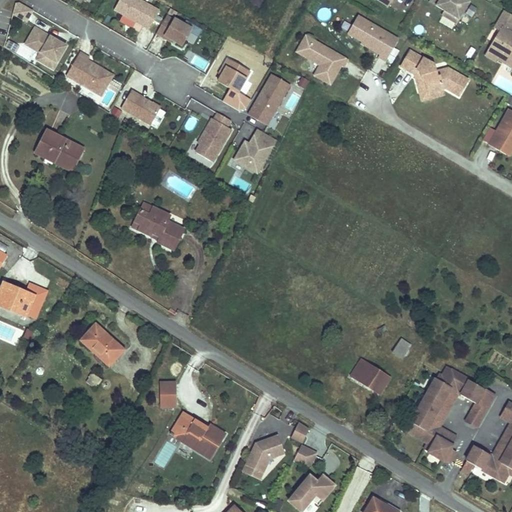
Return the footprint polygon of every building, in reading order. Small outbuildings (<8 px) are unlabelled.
[(28,17),(35,6),(23,0),(17,0),(15,9),(28,17)] [(160,11),(140,0),(120,0),(115,10),(150,30),(160,11)] [(431,0),(447,9),(462,17),(472,0),(431,0)] [(462,17),(447,9),(444,13),(460,22),(462,17)] [(502,31),(491,49),(500,55),(502,53),(511,59),(511,31),(511,32),(511,30),(511,13),(506,10),(498,24),(504,28),(502,31)] [(356,34),(366,17),(359,13),(349,30),(356,34)] [(183,45),(193,28),(175,17),(174,19),(167,15),(157,32),(164,36),(165,34),(183,45)] [(387,59),(400,37),(366,17),(356,34),(363,39),(367,41),(366,43),(381,52),(380,54),(387,59)] [(55,65),(67,43),(52,34),(37,25),(28,40),(43,49),(39,56),(55,65)] [(304,52),(314,36),(307,32),(298,49),(304,52)] [(349,57),(314,36),(304,52),(321,62),(315,72),(331,82),(341,66),(339,64),(340,62),(342,63),(345,64),(349,57)] [(437,70),(435,63),(411,48),(402,64),(416,72),(418,68),(421,70),(422,75),(417,77),(420,88),(427,86),(429,91),(446,87),(459,95),(465,85),(459,82),(463,75),(449,67),(437,70)] [(115,72),(105,66),(104,68),(102,67),(103,65),(90,57),(92,55),(82,49),(68,73),(103,93),(115,72)] [(491,49),(488,55),(502,64),(504,62),(511,66),(510,68),(511,69),(511,59),(502,53),(500,55),(491,49)] [(240,90),(252,69),(229,55),(225,63),(228,65),(224,71),(219,78),(232,86),(225,99),(240,108),(248,106),(253,97),(240,90)] [(272,116),(292,82),(273,72),(254,106),(272,116)] [(465,85),(469,79),(463,75),(459,82),(465,85)] [(309,81),(303,77),(299,84),(305,88),(309,81)] [(447,93),(446,87),(429,91),(427,86),(420,88),(423,99),(447,93)] [(160,107),(131,89),(121,107),(150,124),(160,107)] [(65,108),(77,110),(79,98),(67,96),(65,108)] [(123,112),(115,106),(110,113),(118,118),(123,112)] [(272,116),(254,106),(250,112),(268,123),(272,116)] [(511,147),(511,107),(496,131),(491,128),(485,139),(490,142),(497,146),(501,141),(511,147)] [(215,159),(233,127),(229,124),(232,117),(219,110),(216,117),(214,115),(201,137),(203,139),(201,142),(197,149),(215,159)] [(258,170),(278,137),(260,126),(250,143),(246,141),(236,157),(258,170)] [(85,152),(48,131),(35,154),(54,164),(56,159),(75,170),(85,152)] [(511,150),(511,147),(501,141),(497,146),(510,154),(511,150)] [(75,170),(56,159),(54,164),(73,175),(75,170)] [(143,220),(139,227),(156,235),(155,238),(173,246),(183,224),(167,216),(169,210),(154,202),(151,209),(141,204),(136,216),(143,220)] [(139,227),(143,220),(136,216),(132,224),(139,227)] [(27,292),(6,281),(0,293),(0,302),(8,306),(9,304),(17,308),(16,310),(27,316),(27,315),(36,296),(27,292)] [(31,284),(27,292),(36,296),(27,315),(35,318),(47,292),(31,284)] [(118,342),(97,324),(82,340),(110,365),(122,352),(115,346),(118,342)] [(415,336),(404,330),(395,345),(406,352),(415,336)] [(370,362),(360,357),(351,371),(381,389),(392,371),(372,359),(370,362)] [(486,387),(449,366),(444,375),(440,373),(408,429),(430,441),(426,448),(445,459),(446,457),(452,460),(457,450),(452,446),(458,436),(440,425),(460,392),(477,402),(486,387)] [(174,409),(174,383),(159,384),(159,409),(174,409)] [(477,426),(497,393),(486,387),(477,402),(467,420),(477,426)] [(511,421),(511,401),(510,401),(502,415),(511,421)] [(193,450),(209,460),(223,436),(208,427),(207,428),(204,426),(201,431),(197,429),(200,424),(183,413),(169,435),(181,443),(183,439),(195,447),(193,450)] [(298,422),(291,437),(302,442),(309,429),(298,422)] [(511,422),(494,454),(476,444),(462,469),(470,473),(476,464),(505,480),(510,471),(511,472),(511,422)] [(284,454),(277,436),(255,445),(246,466),(263,474),(269,460),(284,454)] [(183,439),(181,443),(193,450),(195,447),(183,439)] [(111,444),(105,457),(114,460),(119,447),(111,444)] [(309,467),(316,454),(301,446),(294,460),(309,467)] [(260,481),(263,474),(246,466),(243,473),(260,481)] [(318,506),(333,489),(324,484),(321,489),(316,487),(317,487),(317,486),(318,485),(318,484),(318,483),(319,483),(309,477),(301,487),(302,487),(296,495),(295,494),(288,502),(299,511),(302,511),(312,501),(318,506)] [(335,487),(321,479),(319,483),(318,483),(318,484),(318,485),(317,486),(317,487),(316,487),(321,489),(324,484),(333,489),(335,487)] [(276,511),(278,511),(283,504),(276,501),(272,510),(276,511)] [(387,511),(371,502),(364,511),(387,511)]
